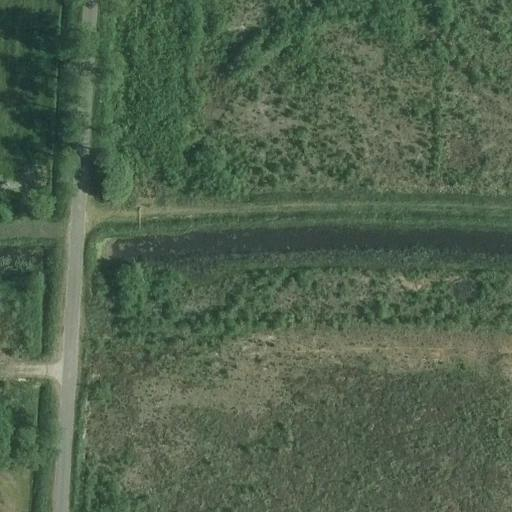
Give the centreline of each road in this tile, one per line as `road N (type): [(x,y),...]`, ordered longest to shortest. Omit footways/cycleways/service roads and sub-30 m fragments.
road 1 (unclassified): [(59,511),(91,0)]
road 2 (track): [(77,231),(205,216),(511,222)]
